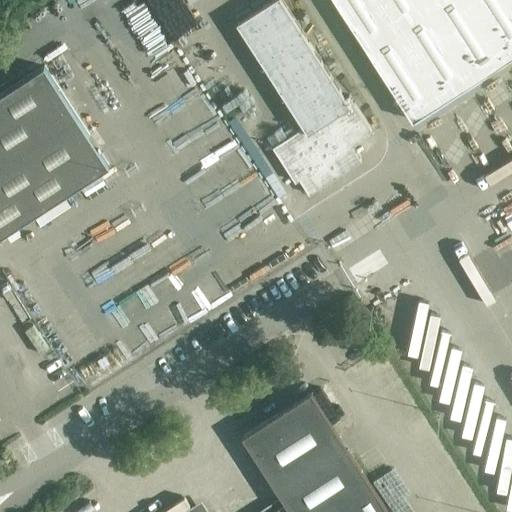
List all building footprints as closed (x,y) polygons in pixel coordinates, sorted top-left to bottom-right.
[(105,0),(114,15),(137,0),(105,0)] [(280,0),(273,0),(236,24),(303,128),(272,148),(292,179),(297,176),(309,195),(361,161),(351,147),(373,133),(349,97),(345,99),(280,0)] [(511,0),(334,0),(413,121),(511,56),(511,0)] [(44,66),(0,94),(0,237),(109,167),(44,66)] [(388,511),(311,393),(243,437),(287,503),(272,511),(388,511)]
